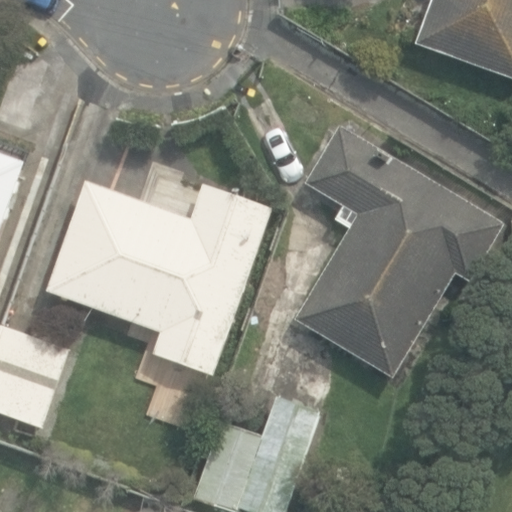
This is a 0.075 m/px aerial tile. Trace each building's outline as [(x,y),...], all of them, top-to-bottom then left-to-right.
[(511,0),(438,0),(423,44),(511,76),(511,0)] [(303,320),(399,378),(461,274),(476,282),(509,226),(347,128),(314,184),(350,205),(342,218),(358,228),(303,320)] [(0,262),(35,166),(0,153),(0,262)] [(160,354),(218,375),(277,210),(211,186),(198,221),(94,184),(56,291),(168,331),(160,354)] [(0,419),(3,412),(47,428),(76,351),(7,326),(6,327),(3,336),(0,335),(0,419)] [(242,511),(245,507),(259,511),(289,511),(324,413),(283,399),(270,438),(227,423),(200,499),(236,511),(242,511)] [(117,511),(194,511),(127,487),(117,511)]
